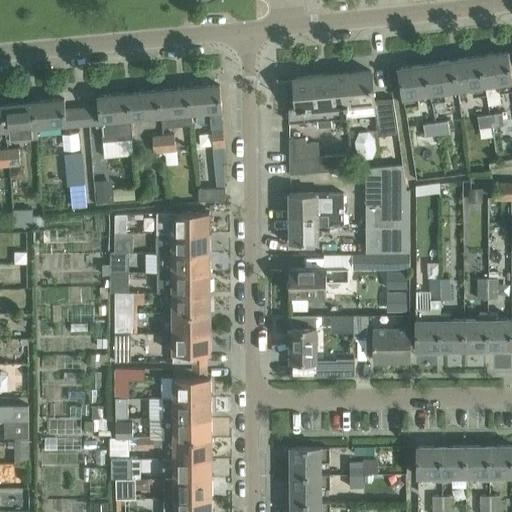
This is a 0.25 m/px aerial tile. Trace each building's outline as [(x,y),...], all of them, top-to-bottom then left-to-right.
[(511,79),(508,52),(480,56),(486,95),(487,94),(486,86),(499,84),(500,92),(511,89),(511,79)] [(480,56),(453,60),(458,91),(472,88),(474,96),(486,95),(480,56)] [(453,60),(426,64),(430,94),(432,103),(446,101),(446,99),(445,93),(457,91),(458,91),(453,60)] [(426,64),(398,68),(401,88),(404,107),(418,105),(417,96),(430,94),(426,64)] [(347,116),(375,114),(371,71),(343,73),(347,116)] [(347,116),(343,73),(295,78),(297,107),(289,107),(289,122),(317,119),(318,127),(332,126),(331,118),(347,116)] [(222,109),(220,85),(189,87),(191,112),(222,109)] [(191,112),(189,87),(159,90),(161,115),(162,127),(192,124),(191,112)] [(161,115),(159,90),(129,93),(131,117),(161,115)] [(87,107),(82,108),(84,125),(89,125),(102,124),(103,140),(133,138),(131,117),(129,93),(98,96),(99,106),(87,107)] [(398,133),(393,97),(377,99),(382,135),(398,133)] [(64,99),(34,101),(36,126),(66,124),(66,127),(84,125),(82,108),(65,109),(64,99)] [(5,129),(6,140),(37,137),(36,126),(34,101),(3,104),(5,129)] [(502,111),(488,113),(490,126),(492,126),(504,124),(502,111)] [(490,126),(488,113),(477,115),(479,128),(490,126)] [(448,119),(435,121),(437,134),(442,134),(450,133),(448,119)] [(435,121),(423,123),(425,136),(436,135),(437,134),(435,121)] [(331,128),(331,141),(346,142),(347,129),(331,128)] [(223,129),(212,130),(214,147),(218,147),(225,146),(223,129)] [(174,133),(163,134),(165,163),(177,162),(174,133)] [(153,135),(154,153),(155,164),(165,163),(163,134),(153,135)] [(306,137),(289,138),(289,143),(289,158),(289,173),(351,168),(351,153),(318,155),(318,141),(306,142),(306,137)] [(19,147),(7,148),(8,165),(21,164),(19,147)] [(0,166),(8,165),(7,148),(0,148),(0,166)] [(65,153),(69,185),(85,184),(82,151),(65,153)] [(403,163),(365,167),(366,241),(366,254),(409,254),(410,254),(410,251),(410,188),(407,188),(403,163)] [(225,170),(215,170),(217,187),(219,187),(225,187),(225,170)] [(495,198),(511,197),(511,182),(495,182),(495,198)] [(225,199),(225,187),(219,187),(217,187),(199,187),(199,197),(199,199),(223,199),(225,199)] [(344,192),(289,193),(290,242),(319,241),(318,229),(329,229),(329,225),(345,224),(344,192)] [(496,267),(497,244),(484,243),(485,207),(477,207),(475,266),(496,267)] [(210,230),(209,211),(156,212),(157,231),(210,230)] [(115,214),(115,231),(127,231),(127,214),(115,214)] [(210,251),(210,230),(157,231),(157,251),(210,251)] [(133,252),(133,232),(127,231),(115,231),(114,251),(129,252),(133,252)] [(26,262),(27,239),(15,238),(14,261),(26,262)] [(110,263),(110,271),(129,271),(129,252),(114,251),(110,251),(110,263)] [(210,251),(157,251),(157,271),(210,271),(210,251)] [(409,269),(409,254),(366,254),(352,254),(352,269),(409,269)] [(102,263),(102,274),(110,274),(110,271),(110,263),(102,263)] [(345,279),(345,267),(290,267),(290,294),(326,294),(326,279),(345,279)] [(129,271),(110,271),(110,274),(110,291),(115,291),(129,291),(129,271)] [(210,271),(157,271),(157,291),(210,291),(210,271)] [(451,298),(451,277),(440,278),(440,298),(451,298)] [(480,277),(477,277),(477,296),(477,298),(488,298),(488,277),(480,277)] [(488,277),(488,298),(499,298),(498,277),(495,277),(489,277),(488,277)] [(440,298),(440,278),(430,278),(430,298),(440,298)] [(129,292),(129,291),(115,291),(115,312),(138,311),(138,303),(140,303),(140,292),(129,292)] [(210,291),(172,292),(172,311),(210,311),(210,291)] [(441,307),(416,307),(416,319),(416,329),(416,349),(438,349),(441,349),(441,312),(441,307)] [(137,331),(138,311),(115,312),(114,331),(137,331)] [(210,331),(210,311),(172,311),(172,331),(210,331)] [(441,312),(441,349),(445,349),(464,349),(464,319),(451,319),(450,312),(441,312)] [(488,349),(488,312),(478,312),(478,319),(464,319),(464,349),(488,349)] [(498,312),(488,312),(488,349),(511,348),(511,317),(498,318),(498,312)] [(369,314),(353,314),(353,338),(369,338),(369,314)] [(316,315),(290,315),(290,361),(294,361),(294,376),(332,375),(331,360),(316,360),(316,315)] [(410,360),(410,315),(401,315),(402,327),(374,327),(374,360),(410,360)] [(128,361),(129,332),(114,331),(114,344),(115,344),(114,361),(128,361)] [(211,353),(210,331),(172,331),(172,362),(207,362),(207,353),(211,353)] [(355,359),(336,360),(336,375),(355,375),(355,359)] [(123,396),(129,396),(129,379),(145,378),(145,367),(114,367),(115,397),(123,396)] [(207,377),(207,367),(173,367),(173,397),(211,396),(211,377),(207,377)] [(211,416),(211,396),(173,397),(163,397),(164,416),(211,416)] [(128,398),(116,398),(116,418),(128,418),(128,398)] [(29,437),(29,404),(0,404),(0,420),(5,420),(5,437),(29,437)] [(211,436),(211,416),(164,416),(162,417),(162,437),(211,436)] [(132,421),(116,421),(116,438),(133,438),(132,421)] [(154,436),(139,437),(139,447),(154,447),(154,436)] [(162,437),(162,457),(164,457),(211,456),(211,436),(162,437)] [(14,450),(14,463),(29,463),(30,437),(29,437),(14,437),(14,450)] [(511,474),(511,444),(490,445),(490,480),(499,480),(499,474),(511,474)] [(442,481),(441,445),(417,445),(417,475),(432,475),(432,481),(442,481)] [(465,475),(465,445),(441,445),(442,481),(452,481),(452,475),(465,475)] [(490,445),(465,445),(465,475),(479,474),(479,480),(490,480),(490,445)] [(330,446),(291,446),(291,474),(322,473),(322,461),(330,460),(330,446)] [(212,476),(211,456),(164,457),(164,477),(212,476)] [(349,461),(349,474),(363,474),(376,473),(376,460),(349,461)] [(322,473),(291,474),(292,501),(322,501),(322,487),(331,487),(331,473),(322,473)] [(363,487),(363,474),(349,474),(350,487),(363,487)] [(212,496),(212,476),(164,477),(164,497),(174,497),(212,496)] [(136,479),(116,479),(116,498),(136,497),(136,479)] [(489,511),(490,494),(479,494),(479,511),(489,511)] [(500,511),(501,494),(490,494),(489,511),(500,511)] [(441,511),(442,495),(432,495),(432,511),(441,511)] [(453,511),(453,495),(442,495),(441,511),(453,511)] [(174,497),(164,497),(164,511),(211,511),(212,496),(174,497)] [(331,511),(331,501),(292,502),(291,511),(331,511)] [(108,511),(108,502),(94,502),(94,511),(108,511)]
